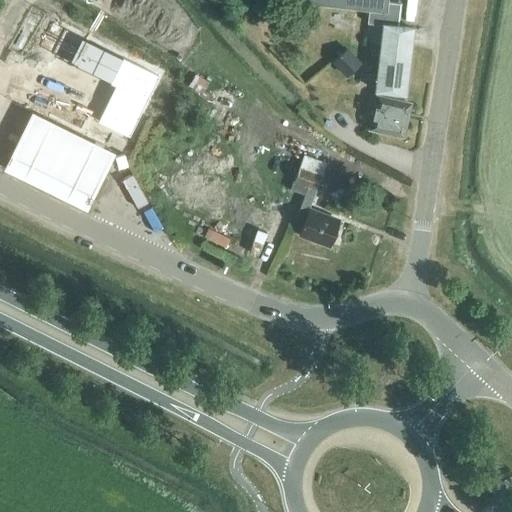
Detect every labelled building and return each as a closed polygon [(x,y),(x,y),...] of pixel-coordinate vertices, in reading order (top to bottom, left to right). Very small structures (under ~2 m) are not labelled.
[(392,92),(403,93),(411,28),(392,25),(394,4),(386,4),(386,0),(304,0),(304,2),(368,10),(364,42),(380,44),(377,65),(375,90),(392,92)] [(346,75),(359,62),(346,48),(333,61),(346,75)] [(126,86),(109,120),(139,135),(171,77),(135,59),(121,84),(126,86)] [(402,102),(403,93),(392,92),(391,99),(376,96),(369,128),(401,135),(409,103),(402,102)] [(186,128),(196,110),(186,104),(176,123),(186,128)] [(114,154),(31,113),(3,169),(87,211),(114,154)] [(329,245),(339,221),(308,209),(321,175),(299,166),(291,185),(305,190),(293,224),(301,227),(299,234),(329,245)]
